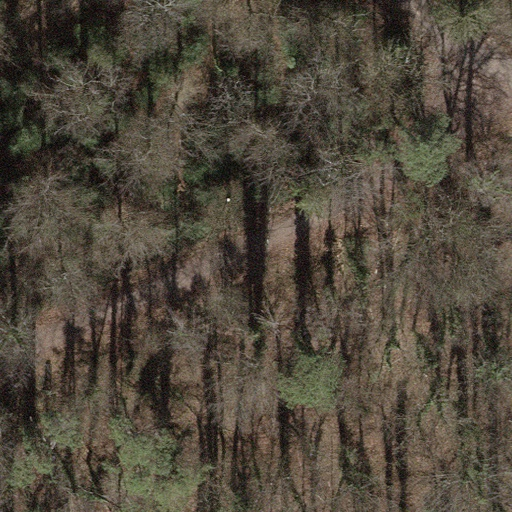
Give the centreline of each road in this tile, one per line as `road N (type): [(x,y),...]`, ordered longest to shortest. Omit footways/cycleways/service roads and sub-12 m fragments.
road 1 (track): [(0,365),(301,228),(511,98)]
road 2 (track): [(511,73),(417,0)]
